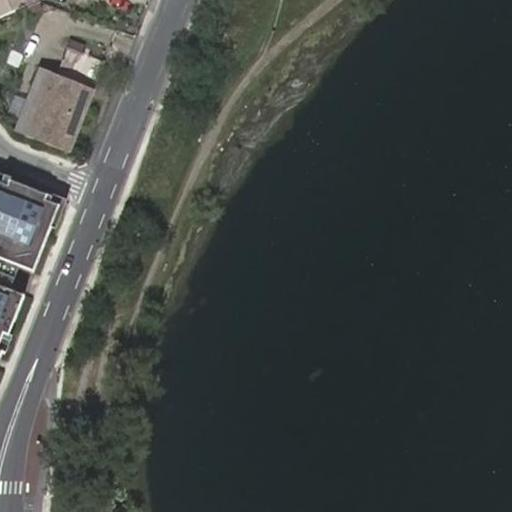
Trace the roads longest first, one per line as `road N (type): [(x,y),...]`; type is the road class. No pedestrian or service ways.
road 1 (tertiary): [(104,191),(178,0)]
road 2 (tertiary): [(9,511),(46,334)]
road 3 (tertiary): [(46,334),(104,191)]
